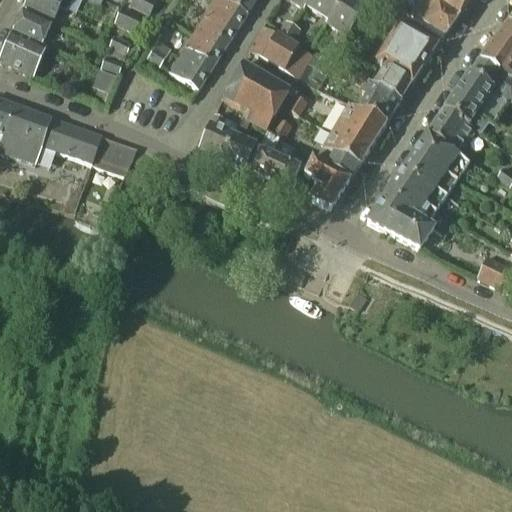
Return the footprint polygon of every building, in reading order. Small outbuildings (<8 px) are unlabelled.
[(53,25),(59,12),(67,15),(74,0),(28,0),(24,11),(53,25)] [(149,20),(156,6),(155,5),(157,0),(135,0),(130,11),(149,20)] [(215,0),(217,1),(246,21),(247,20),(258,0),(215,0)] [(282,0),(304,13),(306,10),(311,0),(282,0)] [(311,0),(306,10),(328,23),(341,0),(311,0)] [(344,0),(341,0),(328,23),(325,27),(347,40),(364,13),(344,0)] [(423,0),(420,5),(419,4),(409,20),(422,29),(444,43),(458,22),(427,0),(423,0)] [(469,0),(427,0),(458,22),(472,1),(471,1),(469,0)] [(217,1),(193,39),(222,57),(246,21),(217,1)] [(145,23),(122,13),(114,30),(138,41),(145,23)] [(12,36),(12,37),(40,50),(42,47),(49,32),(48,31),(50,27),(23,14),(12,36)] [(488,52),(481,62),(511,84),(511,26),(508,24),(488,52)] [(286,40),(292,30),(286,25),(280,36),(286,40)] [(293,30),(292,30),(286,40),(294,44),(300,34),(293,30)] [(398,30),(375,67),(380,71),(380,73),(381,73),(382,72),(384,73),(373,91),(400,107),(410,91),(438,50),(436,49),(434,51),(398,30)] [(276,38),(262,31),(248,56),(262,63),(261,64),(284,77),(284,76),(298,84),(307,67),(308,67),(317,73),(307,90),(310,91),(315,94),(318,95),(330,75),(328,74),(329,71),(311,60),(298,52),(299,51),(298,50),(276,38)] [(12,37),(0,62),(0,66),(32,82),(45,53),(40,50),(12,37)] [(193,39),(185,51),(168,77),(197,96),(222,57),(193,39)] [(131,49),(114,41),(108,53),(125,61),(131,49)] [(159,73),(167,60),(172,55),(158,46),(146,65),(159,73)] [(334,62),(324,56),(319,63),(329,69),(334,62)] [(123,68),(104,61),(100,74),(118,81),(123,68)] [(469,78),(468,79),(509,107),(511,109),(511,84),(481,62),(469,78)] [(346,85),(351,77),(335,67),(332,72),(330,75),(346,85)] [(248,119),(244,127),(249,129),(265,138),(267,135),(272,138),(276,129),(272,127),(272,126),(273,127),(290,96),(241,68),(222,106),(248,119)] [(468,79),(444,115),(474,135),(480,139),(488,128),(493,131),(509,107),(468,79)] [(365,101),(358,115),(384,131),(385,129),(386,129),(400,107),(373,91),(371,90),(367,88),(360,84),(357,89),(364,93),(360,99),(365,101)] [(300,121),(304,113),(308,107),(301,104),(294,100),(286,114),(292,118),(300,121)] [(41,154),(41,152),(51,125),(0,104),(0,157),(35,171),(41,154)] [(346,110),(330,137),(366,160),(384,131),(358,115),(346,110)] [(444,115),(443,115),(427,139),(456,159),(474,135),(444,115)] [(221,167),(223,168),(239,132),(226,125),(215,119),(209,131),(197,157),(221,167)] [(285,142),(292,131),(285,127),(279,124),(276,129),(272,138),(271,140),(283,146),(285,142)] [(51,125),(41,152),(42,153),(91,170),(101,142),(51,125)] [(249,129),(244,127),(242,126),(239,132),(223,168),(244,177),(255,151),(242,146),(249,129)] [(330,137),(314,165),(348,187),(349,185),(358,171),(366,160),(330,137)] [(248,177),(247,177),(247,178),(290,197),(291,196),(290,196),(299,174),(281,166),(283,162),(274,158),(279,145),(266,139),(258,156),(248,177)] [(427,139),(414,158),(455,187),(468,168),(456,159),(427,139)] [(136,155),(101,142),(91,170),(92,170),(92,171),(124,182),(124,183),(132,165),(136,155)] [(414,158),(404,173),(445,202),(455,187),(414,158)] [(316,187),(313,192),(317,194),(311,206),(330,214),(348,187),(314,165),(311,164),(303,180),(309,184),(316,187)] [(444,203),(445,202),(404,173),(393,189),(434,217),(444,203)] [(511,178),(504,173),(496,184),(510,194),(511,190),(511,178)] [(393,189),(385,200),(427,228),(434,217),(393,189)] [(419,255),(434,233),(427,228),(385,200),(366,229),(419,255)] [(511,273),(503,269),(486,261),(475,285),(510,300),(511,298),(511,273)]
